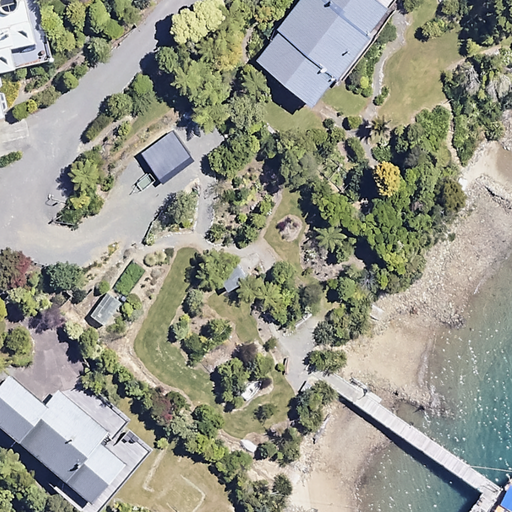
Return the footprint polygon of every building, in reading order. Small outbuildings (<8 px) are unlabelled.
[(0,114),(4,114),(0,93),(0,73),(55,62),(41,0),(0,0),(0,10),(0,11),(0,114)] [(379,0),(300,0),(255,57),(310,101),(386,5),(379,0)] [(219,272),(228,288),(247,276),(238,261),(219,272)] [(120,306),(102,292),(80,320),(98,334),(120,306)] [(7,373),(0,381),(0,427),(90,503),(125,461),(99,439),(106,431),(58,390),(45,405),(7,373)]
